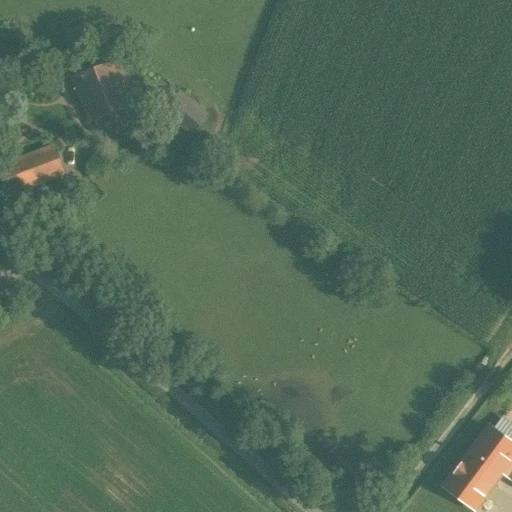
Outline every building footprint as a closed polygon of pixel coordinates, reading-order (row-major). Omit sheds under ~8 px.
[(147,97),(132,58),(119,63),(135,102),(147,97)] [(119,60),(71,78),(89,122),(136,104),(135,102),(119,63),(119,60)] [(206,115),(180,94),(165,112),(190,133),(206,115)] [(166,124),(152,141),(171,158),(185,140),(166,124)] [(55,146),(0,167),(0,178),(6,194),(64,173),(55,146)] [(462,462),(444,487),(475,509),(491,488),(503,472),(511,477),(511,443),(489,426),(488,427),(462,462)]
